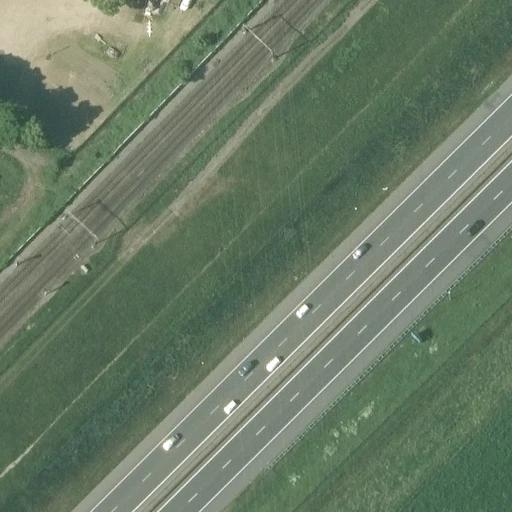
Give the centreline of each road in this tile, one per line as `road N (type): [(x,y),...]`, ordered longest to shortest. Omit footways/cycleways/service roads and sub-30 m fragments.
road 1 (motorway): [(511,120),(116,511)]
road 2 (track): [(19,367),(375,0)]
road 3 (motorway): [(192,511),(511,195)]
